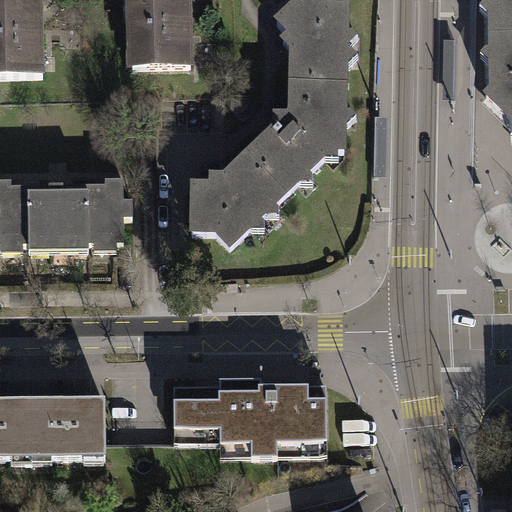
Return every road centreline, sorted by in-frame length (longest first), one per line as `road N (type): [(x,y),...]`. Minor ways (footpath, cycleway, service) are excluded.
road 1 (tertiary): [(0,338),(414,332)]
road 2 (tertiary): [(414,332),(417,0)]
road 3 (unknown): [(168,335),(161,208),(136,155),(63,135),(0,131)]
road 4 (residential): [(440,511),(414,332)]
